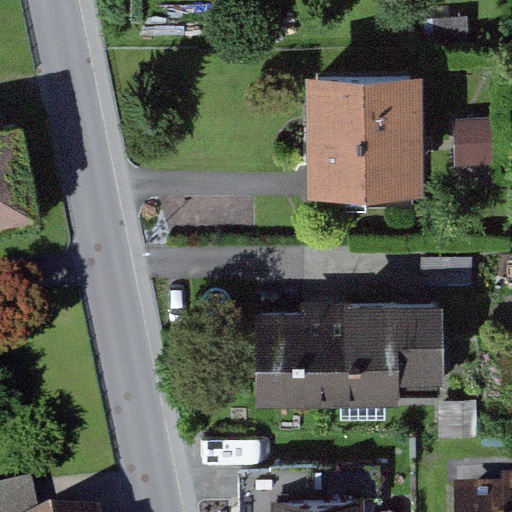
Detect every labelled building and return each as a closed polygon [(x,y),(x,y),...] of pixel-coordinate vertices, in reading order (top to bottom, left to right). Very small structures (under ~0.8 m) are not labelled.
[(423,203),(423,75),(326,75),(327,182),(327,203),(423,203)] [(28,104),(0,109),(0,208),(46,200),(28,104)] [(498,117),(466,117),(466,157),(498,157),(498,117)] [(479,253),(433,253),(433,281),(480,281),(479,253)] [(357,298),(357,311),(359,393),(404,392),(404,385),(453,384),(452,297),(357,298)] [(268,395),(359,393),(357,311),(267,312),(268,395)] [(281,461),(282,497),(373,496),(384,495),(383,460),(281,461)] [(48,511),(41,477),(0,484),(0,511),(109,511),(108,505),(73,511),(48,511)] [(511,511),(511,494),(467,496),(467,511),(511,511)] [(372,511),(373,496),(282,497),(281,511),(372,511)]
